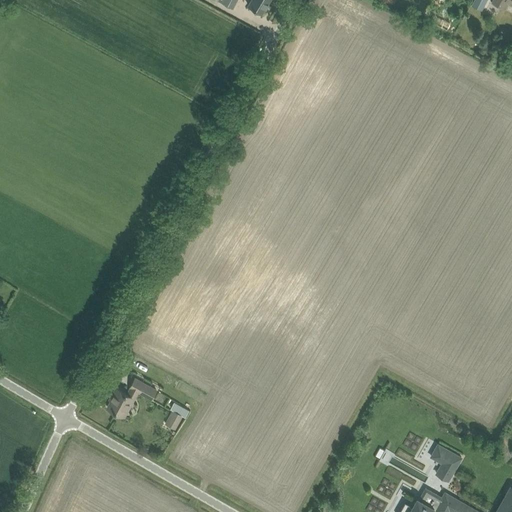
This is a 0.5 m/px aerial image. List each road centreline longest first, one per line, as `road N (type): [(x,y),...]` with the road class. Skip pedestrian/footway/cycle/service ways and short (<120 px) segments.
road 1 (unclassified): [(62,418),(298,0)]
road 2 (unclassified): [(227,511),(62,418)]
